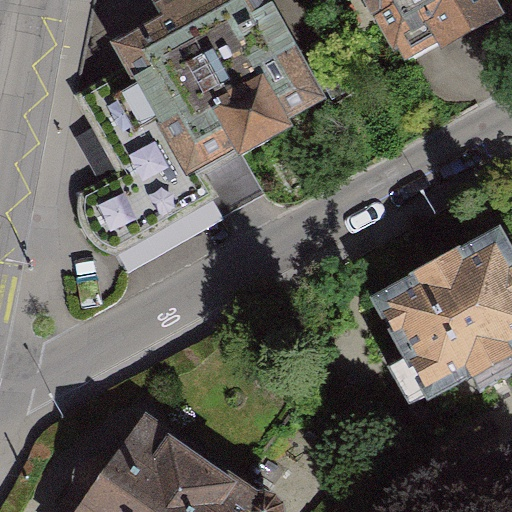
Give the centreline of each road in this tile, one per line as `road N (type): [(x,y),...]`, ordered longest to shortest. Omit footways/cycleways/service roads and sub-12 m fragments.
road 1 (residential): [(511,120),(71,364),(0,390)]
road 2 (tertiary): [(0,118),(26,0)]
